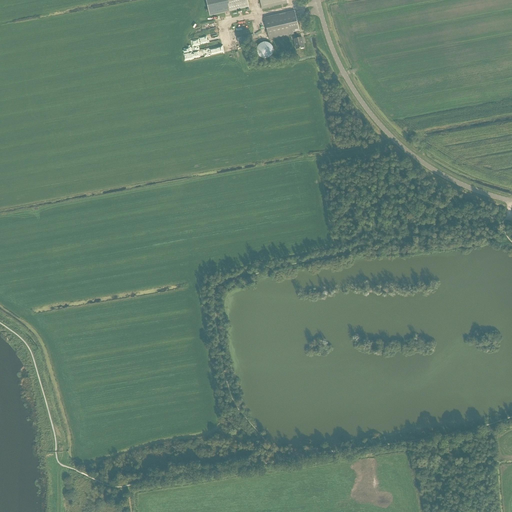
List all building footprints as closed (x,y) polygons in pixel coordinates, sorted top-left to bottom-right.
[(247,0),(205,0),(210,16),(249,7),(247,0)] [(287,3),(286,0),(259,0),(262,9),(287,3)] [(300,38),(299,33),(294,11),(264,18),(269,40),(293,34),(295,39),(293,40),(296,49),(304,48),(302,38),(300,38)] [(190,40),(193,47),(205,43),(204,39),(203,36),(190,40)] [(273,53),(273,50),(273,48),(272,46),(270,44),(268,43),(266,42),(264,42),(261,43),(259,44),(258,46),(257,48),(256,50),(257,53),(258,55),(259,57),(261,58),(264,58),(266,58),(268,58),(270,57),(272,55),(273,53)]
